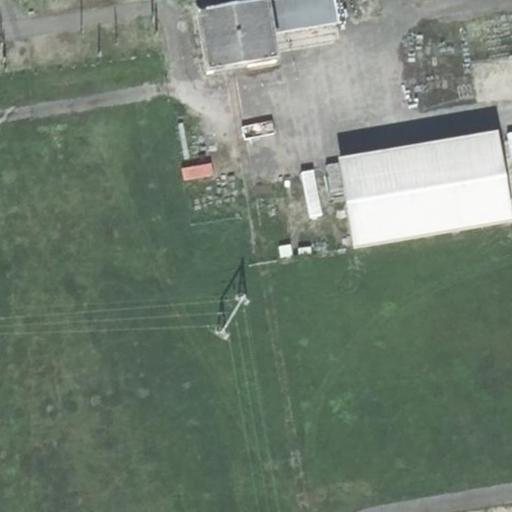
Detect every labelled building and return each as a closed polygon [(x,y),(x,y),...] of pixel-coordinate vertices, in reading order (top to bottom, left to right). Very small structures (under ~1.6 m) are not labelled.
[(241,0),(243,10),(266,7),(265,0),(241,0)] [(304,0),(285,3),(291,35),(342,26),(337,0),(304,0)] [(368,0),(354,3),(358,24),(387,18),(383,0),(368,0)] [(276,37),(291,35),(285,3),(271,6),(276,37)] [(281,64),(276,37),(271,6),(266,7),(243,10),(201,18),(211,76),(281,64)] [(336,159),(354,255),(511,226),(511,220),(495,130),(336,159)]
